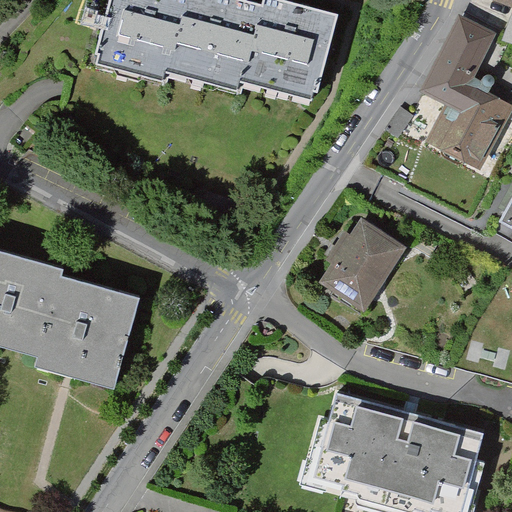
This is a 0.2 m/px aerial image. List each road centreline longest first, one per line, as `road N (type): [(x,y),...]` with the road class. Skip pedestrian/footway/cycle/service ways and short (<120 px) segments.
road 1 (residential): [(440,0),(332,165),(233,295)]
road 2 (residential): [(233,295),(269,303),(367,368),(511,411)]
road 3 (residential): [(0,168),(219,278),(233,295)]
road 4 (residential): [(233,295),(228,317),(97,511)]
